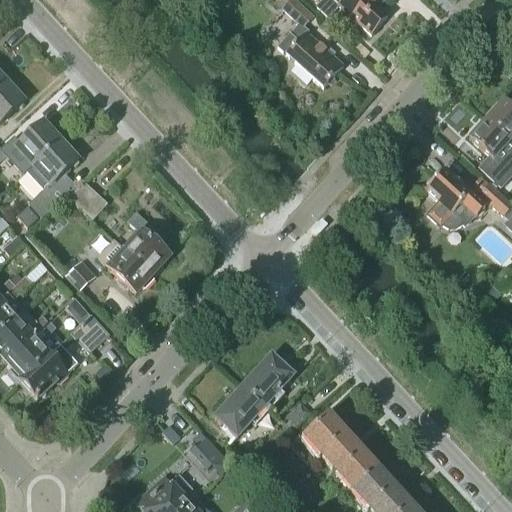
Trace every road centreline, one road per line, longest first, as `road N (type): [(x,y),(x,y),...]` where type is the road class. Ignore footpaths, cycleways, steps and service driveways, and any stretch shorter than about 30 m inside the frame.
road 1 (residential): [(267,259),(23,0)]
road 2 (residential): [(503,511),(267,259)]
road 3 (residential): [(267,259),(496,6)]
road 4 (residential): [(48,500),(267,259)]
